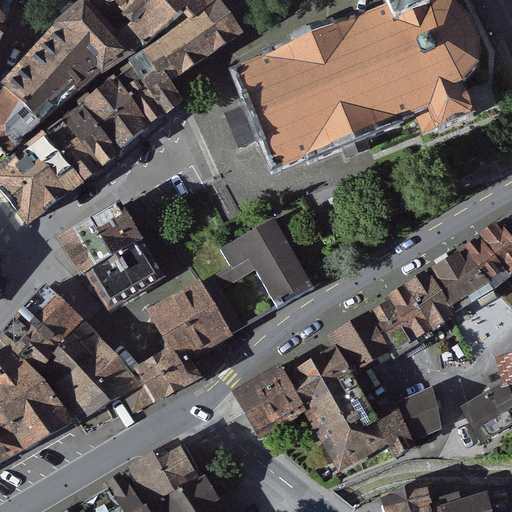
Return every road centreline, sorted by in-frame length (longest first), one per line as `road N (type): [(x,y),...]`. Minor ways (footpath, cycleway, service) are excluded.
road 1 (residential): [(184,409),(279,333),(511,189)]
road 2 (residential): [(184,409),(151,367),(37,266)]
road 3 (residential): [(37,266),(50,239),(193,140)]
road 4 (secondary): [(17,511),(184,409)]
road 5 (secondary): [(319,511),(184,409)]
